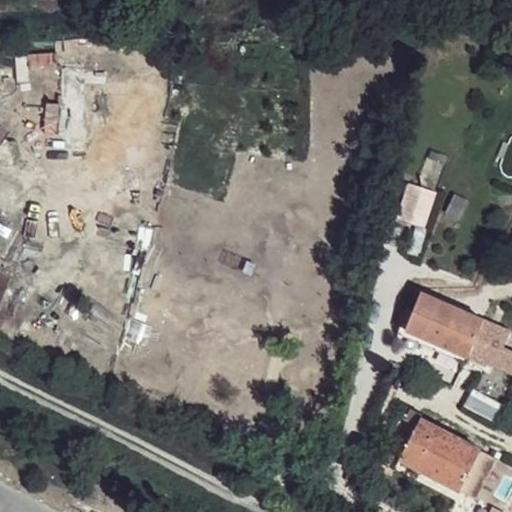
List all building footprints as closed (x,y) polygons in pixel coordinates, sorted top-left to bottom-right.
[(449,187),(420,177),(408,214),(437,228),(449,187)] [(484,317),(419,289),(403,328),(470,355),(471,352),(477,337),(484,317)] [(511,354),(501,349),(477,337),(471,352),(511,371),(511,354)] [(511,342),(506,339),(501,349),(511,354),(511,342)] [(421,411),(411,406),(382,460),(398,470),(404,459),(397,455),(419,413),(421,411)] [(480,446),(419,413),(397,455),(404,459),(461,489),(480,446)]
